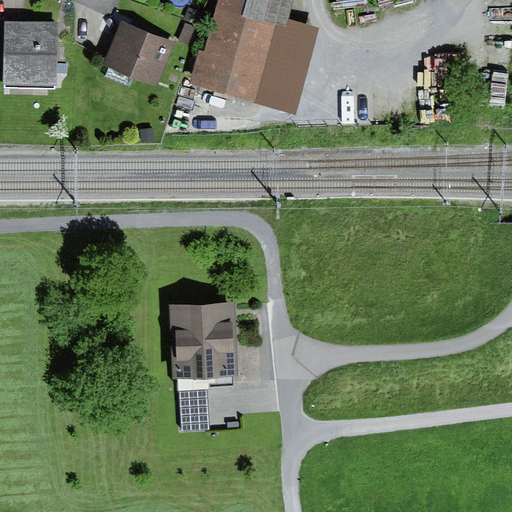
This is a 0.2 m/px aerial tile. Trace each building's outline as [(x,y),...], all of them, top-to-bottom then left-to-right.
[(220,0),(196,83),(294,112),(319,30),(289,21),(295,0),(220,0)] [(188,8),(184,20),(197,25),(202,13),(188,8)] [(176,43),(122,21),(104,66),(158,88),(176,43)] [(58,24),(5,23),(4,86),(57,87),(58,24)] [(195,28),(184,24),(177,41),(189,45),(195,28)] [(245,302),(180,305),(183,381),(248,378),(245,302)]
